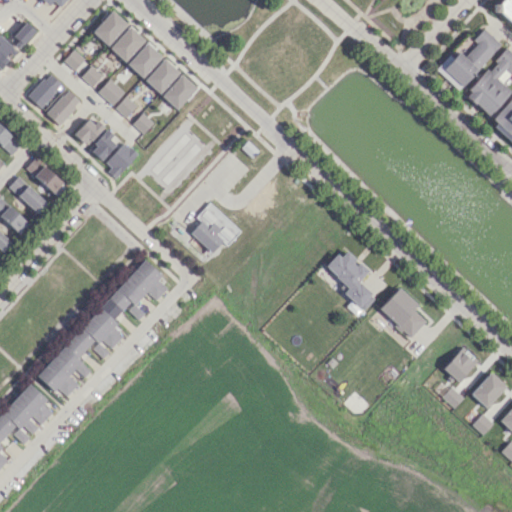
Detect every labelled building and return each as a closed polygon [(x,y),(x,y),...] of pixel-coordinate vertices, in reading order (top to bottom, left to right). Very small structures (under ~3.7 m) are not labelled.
[(511,0),(502,0),(494,10),(511,25),(511,0)] [(91,31),(106,45),(126,24),(110,10),(91,31)] [(12,35),(21,44),(34,30),(24,22),(12,35)] [(108,47),(123,61),(143,40),(128,26),(108,47)] [(435,70),(457,90),(499,44),(482,28),(471,40),(475,43),(463,56),(455,49),(435,70)] [(0,66),(15,50),(0,36),(0,66)] [(125,63),(140,77),(160,56),(146,42),(125,63)] [(511,53),(505,47),(463,94),(488,116),(510,91),(496,78),(503,70),(511,78),(511,53)] [(83,58),(72,49),(62,60),(73,70),(83,58)] [(143,79),(158,94),(178,72),(163,58),(143,79)] [(79,76),(91,86),(100,74),(89,65),(79,76)] [(61,84),(47,72),(25,95),(39,108),(61,84)] [(160,95),(175,109),(195,88),(179,74),(160,95)] [(111,105),(123,92),(108,78),(96,92),(111,105)] [(79,101),(66,89),(44,112),(57,125),(79,101)] [(511,94),(488,121),(511,142),(511,94)] [(113,107),(124,117),(135,105),(125,95),(113,107)] [(131,123),(142,133),(152,122),(141,112),(131,123)] [(72,134),(85,145),(102,126),(90,115),(72,134)] [(100,160),(118,140),(106,129),(88,149),(100,160)] [(102,164),(115,176),(136,154),(123,142),(102,164)] [(24,167),(52,194),(62,184),(34,157),(24,167)] [(36,213),(46,203),(16,175),(6,186),(36,213)] [(5,203),(0,199),(0,217),(18,234),(27,223),(5,203)] [(189,233),(206,248),(198,257),(204,262),(222,241),(226,245),(239,230),(208,202),(195,217),(199,221),(189,233)] [(0,250),(1,252),(10,242),(0,232),(0,250)] [(367,270),(356,260),(343,248),(325,267),(347,288),(343,292),(361,310),(374,297),(357,281),(367,270)] [(36,376),(53,391),(56,388),(65,396),(76,383),(67,375),(73,368),(83,376),(89,370),(77,359),(97,336),(110,348),(121,335),(109,325),(129,302),(131,304),(126,310),(137,319),(143,312),(133,304),(145,291),(155,299),(166,287),(157,279),(160,275),(141,258),(36,376)] [(411,309),(416,304),(397,287),(377,309),(409,338),(424,321),(411,309)] [(100,357),(106,352),(98,342),(92,348),(100,357)] [(441,367),(456,381),(475,361),(461,346),(441,367)] [(469,393),(484,408),(504,385),(488,372),(469,393)] [(51,412),(42,403),(45,400),(27,383),(0,412),(0,441),(18,422),(30,433),(38,425),(51,412)] [(440,396),(452,407),(461,398),(449,386),(440,396)] [(511,433),(511,404),(497,420),(511,433)] [(491,423),(480,413),(470,424),(481,434),(491,423)] [(22,443),(27,437),(17,428),(12,434),(22,443)] [(499,451),(510,461),(511,458),(511,442),(508,439),(499,451)]
